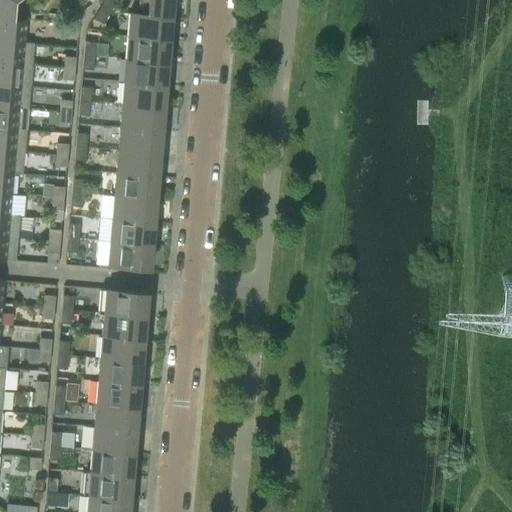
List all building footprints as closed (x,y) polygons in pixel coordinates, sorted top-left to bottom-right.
[(14,0),(0,0),(0,17),(13,19),(14,0)] [(109,11),(115,0),(103,0),(100,6),(109,11)] [(170,17),(171,0),(137,0),(137,13),(129,12),(129,13),(170,17)] [(103,24),(109,11),(100,6),(93,18),(103,24)] [(78,24),(79,13),(68,12),(67,23),(78,24)] [(168,39),(170,17),(129,13),(127,35),(168,39)] [(0,39),(24,42),(26,20),(13,19),(0,17),(0,39)] [(77,36),(78,24),(67,23),(66,35),(77,36)] [(166,62),(168,39),(127,35),(125,58),(166,62)] [(0,62),(31,65),(33,42),(24,42),(0,39),(0,62)] [(94,56),(95,42),(84,41),(83,55),(94,56)] [(93,70),(94,56),(83,55),(82,69),(93,70)] [(74,68),(75,57),(64,56),(63,67),(74,68)] [(164,85),(166,62),(125,58),(123,81),(164,85)] [(0,83),(29,86),(31,65),(0,62),(0,83)] [(73,80),(74,68),(63,67),(62,79),(73,80)] [(162,107),(164,85),(123,81),(121,104),(162,107)] [(0,105),(28,108),(29,86),(0,83),(0,105)] [(90,101),(91,87),(80,86),(79,100),(90,101)] [(71,112),(72,100),(60,99),(59,111),(71,112)] [(89,115),(90,101),(79,100),(78,114),(89,115)] [(160,131),(162,107),(121,104),(119,127),(160,131)] [(0,127),(26,130),(28,108),(0,105),(0,127)] [(70,123),(71,112),(59,111),(58,122),(70,123)] [(0,149),(24,151),(26,130),(0,127),(0,149)] [(158,153),(160,131),(119,127),(117,150),(158,153)] [(86,147),(87,133),(76,132),(75,146),(86,147)] [(67,155),(68,143),(57,142),(56,154),(67,155)] [(85,161),(86,147),(75,146),(74,160),(85,161)] [(22,174),(24,151),(0,149),(0,171),(12,173),(22,174)] [(156,176),(158,153),(117,150),(115,173),(156,176)] [(66,167),(67,155),(56,154),(54,166),(66,167)] [(0,192),(11,194),(12,173),(0,171),(0,192)] [(154,199),(156,176),(115,173),(113,195),(154,199)] [(82,193),(83,179),(72,178),(71,192),(82,193)] [(63,198),(64,186),(53,185),(52,197),(63,198)] [(0,213),(9,214),(11,194),(0,192),(0,213)] [(81,207),(82,193),(71,192),(70,206),(81,207)] [(153,222),(154,199),(113,195),(111,218),(153,222)] [(62,210),(63,198),(52,197),(51,209),(62,210)] [(0,236),(17,238),(19,215),(9,214),(0,213),(0,236)] [(151,244),(153,222),(111,218),(109,241),(151,244)] [(78,238),(79,224),(68,223),(67,237),(78,238)] [(59,241),(60,229),(49,228),(48,240),(59,241)] [(0,258),(15,260),(17,238),(0,236),(0,258)] [(77,252),(78,238),(67,237),(66,251),(77,252)] [(58,253),(59,241),(48,240),(48,241),(47,252),(58,253)] [(148,268),(151,244),(109,241),(107,264),(148,268)] [(144,316),(146,292),(100,288),(98,312),(144,316)] [(54,307),(55,295),(43,294),(42,306),(54,307)] [(72,310),(73,296),(62,295),(61,309),(72,310)] [(53,319),(54,307),(42,306),(41,318),(53,319)] [(70,323),(72,310),(61,309),(59,322),(70,323)] [(142,339),(144,316),(98,312),(98,313),(103,313),(101,335),(142,339)] [(141,361),(142,339),(101,335),(99,358),(141,361)] [(50,350),(51,339),(40,338),(39,349),(50,350)] [(68,355),(69,341),(58,340),(57,354),(68,355)] [(49,362),(50,350),(39,349),(38,361),(49,362)] [(66,369),(68,355),(57,354),(56,368),(66,369)] [(139,384),(141,361),(99,358),(97,380),(139,384)] [(137,407),(139,384),(97,380),(95,403),(137,407)] [(46,393),(47,381),(36,381),(35,392),(46,393)] [(64,400),(65,386),(54,385),(53,399),(64,400)] [(45,405),(46,393),(35,392),(35,393),(34,404),(45,405)] [(63,414),(64,400),(53,399),(52,413),(63,414)] [(135,429),(137,407),(95,403),(93,426),(135,429)] [(42,436),(43,424),(32,424),(31,435),(42,436)] [(133,452),(135,429),(93,426),(91,449),(133,452)] [(60,446),(61,432),(50,431),(49,445),(60,446)] [(41,448),(42,436),(31,435),(31,436),(30,447),(41,448)] [(59,460),(60,446),(49,445),(48,459),(59,460)] [(131,475),(133,452),(91,449),(89,472),(131,475)] [(40,469),(41,458),(29,457),(28,468),(40,469)] [(129,498),(131,475),(89,472),(87,494),(129,498)] [(56,492),(57,478),(46,477),(45,491),(56,492)] [(55,506),(56,492),(45,491),(44,505),(55,506)] [(127,511),(129,498),(87,494),(85,511),(127,511)]
